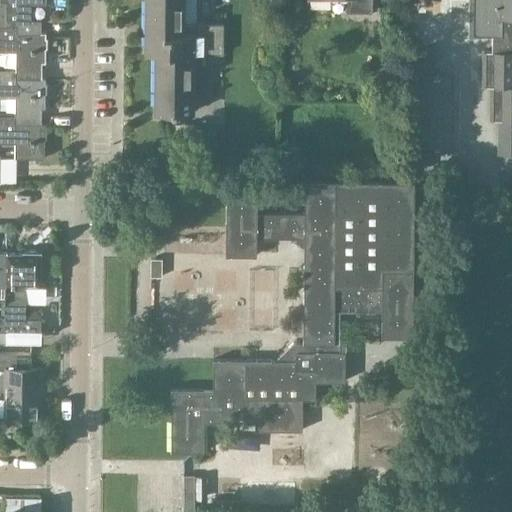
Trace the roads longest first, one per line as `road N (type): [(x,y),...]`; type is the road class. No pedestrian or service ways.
road 1 (unclassified): [(77,476),(80,211)]
road 2 (unclassified): [(80,211),(83,0)]
